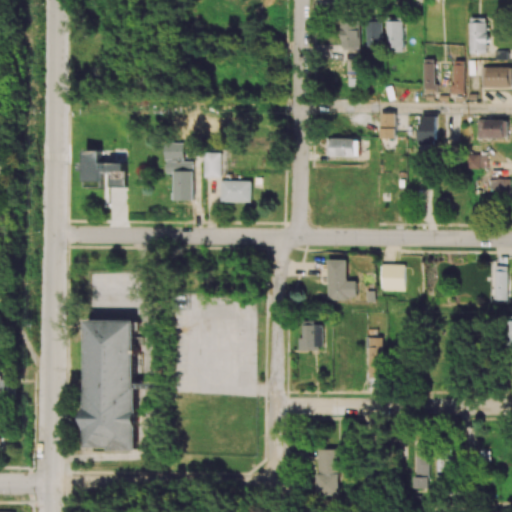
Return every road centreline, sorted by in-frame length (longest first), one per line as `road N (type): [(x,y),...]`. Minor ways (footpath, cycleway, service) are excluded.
road 1 (tertiary): [(55,0),(49,511)]
road 2 (residential): [(511,239),(53,235)]
road 3 (residential): [(278,239),(278,464),(285,485)]
road 4 (residential): [(301,0),(300,238)]
road 5 (residential): [(285,485),(50,485)]
road 6 (residential): [(511,407),(279,407)]
